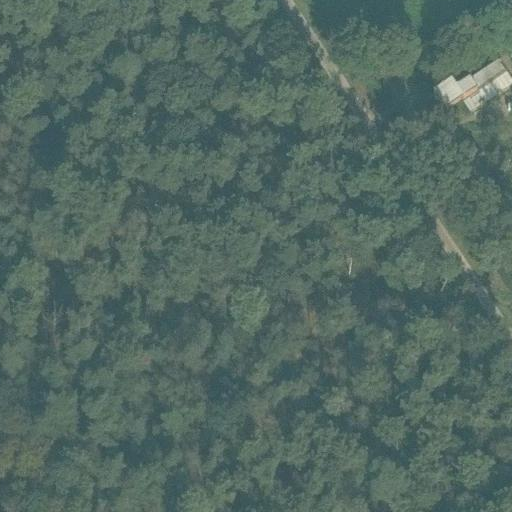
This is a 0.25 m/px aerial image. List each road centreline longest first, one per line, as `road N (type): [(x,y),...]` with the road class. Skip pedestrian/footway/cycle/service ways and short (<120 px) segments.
road 1 (unclassified): [(425,212),(281,0)]
road 2 (track): [(425,212),(511,343)]
